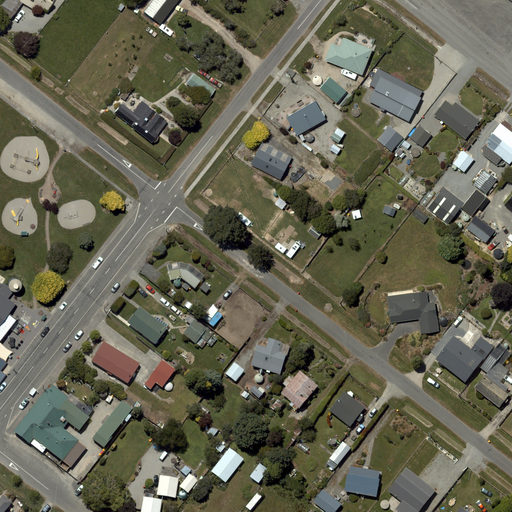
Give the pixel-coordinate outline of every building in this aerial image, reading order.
[(19,0),(47,15),(54,0),(19,0)] [(339,50),(331,47),(325,64),(364,77),(373,51),(343,40),(339,50)] [(377,89),(370,103),(409,123),(424,93),(379,70),(371,87),(377,89)] [(221,88),(191,72),(183,88),(189,92),(185,99),(208,111),(221,88)] [(329,78),(319,91),(337,105),(347,93),(329,78)] [(448,99),(435,118),(466,140),(479,122),(464,111),(448,99)] [(122,103),(113,115),(153,143),(169,121),(140,101),(133,110),(122,103)] [(314,101),(287,117),(298,135),(325,120),(314,101)] [(430,133),(419,123),(409,135),(421,144),(430,133)] [(403,136),(389,124),(377,138),(391,150),(403,136)] [(511,131),(502,124),(485,145),(511,165),(511,164),(511,131)] [(338,146),(347,134),(336,126),(327,138),(338,146)] [(259,147),(251,165),(282,179),(290,160),(259,147)] [(464,151),(453,166),(464,174),(475,159),(464,151)] [(485,172),(474,186),(486,196),(497,182),(485,172)] [(337,194),(329,187),(323,194),(330,201),(337,194)] [(443,189),(427,209),(449,226),(465,206),(443,189)] [(477,216),(468,229),(485,242),(495,230),(477,216)] [(510,246),(511,244),(511,230),(503,237),(510,246)] [(186,264),(169,268),(173,282),(180,280),(196,292),(206,279),(186,264)] [(0,287),(0,327),(20,304),(0,287)] [(427,292),(387,298),(391,325),(420,321),(422,335),(439,332),(435,303),(429,304),(427,292)] [(140,308),(128,325),(155,345),(167,328),(140,308)] [(192,324),(182,335),(196,346),(205,335),(192,324)] [(455,340),(437,363),(465,385),(493,349),(482,340),(471,353),(455,340)] [(268,349),(258,346),(252,367),(282,376),(287,357),(280,354),(282,346),(269,342),(268,349)] [(489,375),(477,391),(500,408),(511,393),(500,385),(510,373),(505,368),(511,358),(511,352),(502,345),(482,370),(489,375)] [(104,346),(93,364),(128,386),(139,368),(104,346)] [(161,388),(174,371),(161,360),(143,384),(150,389),(155,383),(161,388)] [(246,373),(235,364),(225,375),(236,384),(246,373)] [(287,389),(281,396),(301,413),(321,390),(301,373),(295,380),(291,377),(284,385),(287,389)] [(51,388),(15,435),(65,472),(83,448),(61,431),(66,424),(78,433),(90,418),(51,388)] [(345,394),(330,412),(350,428),(365,410),(345,394)] [(135,412),(122,402),(93,442),(105,451),(135,412)] [(212,440),(219,433),(212,426),(205,434),(212,440)] [(300,437),(286,428),(281,435),(287,439),(279,450),(287,456),(300,437)] [(162,444),(156,439),(147,450),(153,455),(162,444)] [(352,448),(343,442),(329,460),(339,467),(352,448)] [(243,460),(229,449),(210,473),(223,484),(243,460)] [(269,472),(260,465),(250,478),(259,485),(269,472)] [(381,473),(352,469),(348,494),(378,498),(381,473)] [(407,469),(389,492),(403,502),(397,511),(399,511),(420,511),(436,492),(407,469)] [(199,482),(190,474),(179,487),(188,495),(199,482)] [(159,476),(157,496),(176,498),(178,479),(159,476)] [(265,495),(258,489),(246,505),(253,510),(265,495)] [(324,493),(315,505),(324,511),(338,511),(342,506),(324,493)] [(159,511),(162,501),(143,498),(141,511),(159,511)] [(0,511),(8,511),(10,510),(0,503),(0,511)]
